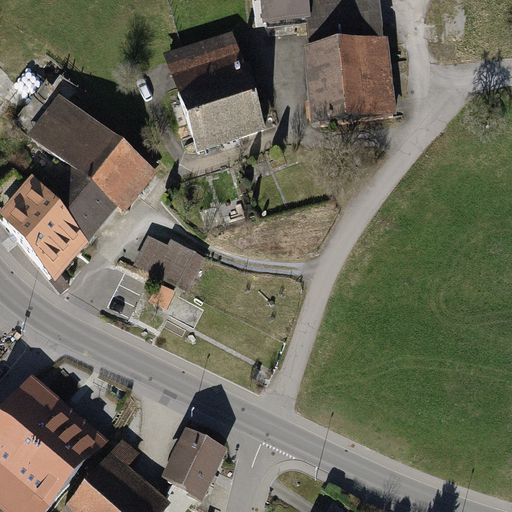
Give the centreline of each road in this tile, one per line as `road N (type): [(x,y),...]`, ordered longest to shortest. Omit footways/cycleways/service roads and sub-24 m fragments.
road 1 (residential): [(511,75),(463,87),(420,124),(336,244),(269,430)]
road 2 (unknown): [(52,324),(165,179),(292,124),(282,43)]
road 3 (tertiary): [(269,430),(52,324),(0,280)]
road 4 (tertiary): [(468,511),(269,430)]
